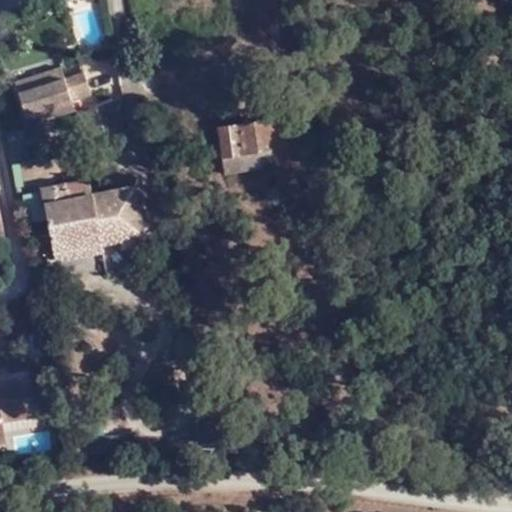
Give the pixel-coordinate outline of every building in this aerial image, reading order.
[(83,45),(110,38),(101,3),(74,10),(83,45)] [(17,76),(21,89),(66,75),(61,62),(17,76)] [(66,75),(72,97),(92,89),(86,68),(66,75)] [(21,89),(27,110),(72,97),(66,75),(21,89)] [(74,106),(72,97),(27,110),(30,119),(74,106)] [(88,123),(92,148),(110,143),(107,129),(121,125),(113,98),(78,108),(81,125),(88,123)] [(218,125),(221,153),(271,147),(268,119),(218,125)] [(23,131),(7,134),(12,164),(28,161),(23,131)] [(271,147),(221,153),(223,170),(273,165),(271,147)] [(87,178),(42,186),(43,191),(48,219),(54,252),(98,244),(98,238),(116,234),(117,240),(141,236),(132,185),(91,193),(87,178)] [(48,219),(43,191),(25,194),(30,222),(48,219)] [(0,442),(7,441),(4,421),(35,415),(28,375),(0,379),(0,442)] [(48,432),(20,435),(22,450),(50,447),(48,432)]
